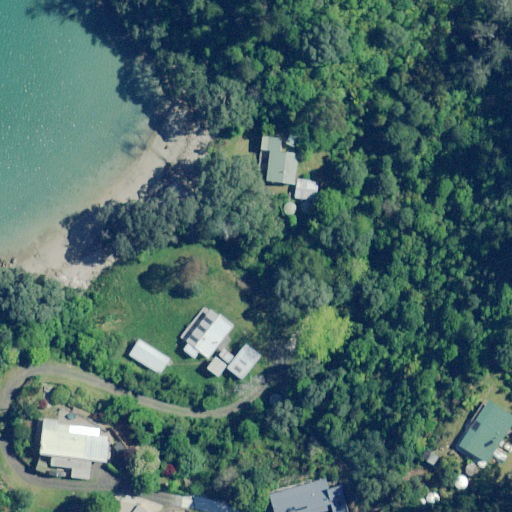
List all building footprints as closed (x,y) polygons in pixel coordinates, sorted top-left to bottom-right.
[(288,129),(283,143),(296,148),(301,135),(288,129)] [(281,139),(262,136),(258,171),(267,173),(266,181),(294,185),(298,155),(279,152),(281,139)] [(317,182),(297,180),(295,198),(315,200),(317,182)] [(231,328),(210,310),(208,312),(202,308),(178,337),(189,345),(184,351),(194,359),(199,352),(207,358),(231,328)] [(169,360),(137,340),(128,355),(159,375),(169,360)] [(234,359),(222,350),(218,356),(229,365),(226,369),(241,380),(259,357),(245,346),(234,359)] [(225,366),(214,358),(207,369),(218,377),(225,366)] [(485,464),(486,465),(511,424),(511,417),(488,402),(487,403),(484,402),(454,449),(482,467),(485,464)] [(69,426),(56,425),(56,422),(43,420),(39,454),(51,456),(50,466),(72,468),(71,478),(88,479),(90,461),(106,462),(108,437),(68,433),(69,426)] [(467,465),(466,466),(465,467),(464,468),(464,470),(464,471),(464,472),(464,474),(465,475),(465,476),(466,477),(467,478),(469,478),(470,479),(471,479),(473,479),(474,479),(475,478),(476,477),(477,476),(478,475),(479,474),(479,473),(479,472),(479,470),(479,469),(478,468),(478,467),(477,466),(476,465),(474,464),(473,464),(472,464),(470,464),(469,464),(468,465),(467,465)] [(452,483),(453,485),(453,487),(454,488),(455,489),(456,490),(457,490),(459,491),(460,491),(461,491),(463,490),(464,490),(465,489),(466,488),(467,487),(468,486),(468,484),(468,483),(468,481),(468,480),(467,479),(466,478),(466,477),(464,476),(463,475),(462,475),(460,475),(459,475),(458,475),(456,476),(455,476),(454,477),(453,479),(453,480),(452,481),(452,483)] [(327,491),(324,480),(267,495),(271,511),(326,511),(330,511),(346,511),(340,487),(327,491)] [(423,500),(424,502),(424,503),(425,504),(426,505),(427,506),(428,507),(430,507),(431,507),(432,507),(434,507),(435,507),(436,506),(437,505),(438,504),(439,503),(439,501),(440,500),(440,499),(439,497),(439,496),(438,495),(437,494),(436,493),(435,492),(434,491),(432,491),(431,491),(429,492),(428,492),(427,493),(426,494),(425,495),(424,496),(424,497),(423,499),(423,500)]
